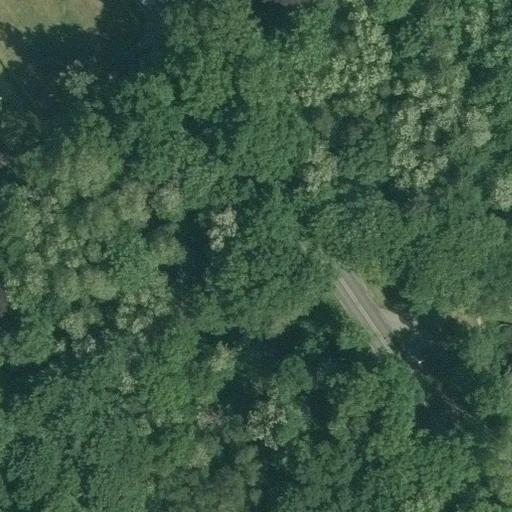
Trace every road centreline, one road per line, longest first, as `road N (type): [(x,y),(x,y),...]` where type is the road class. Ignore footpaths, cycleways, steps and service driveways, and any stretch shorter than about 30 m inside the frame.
road 1 (primary): [(498,511),(150,0)]
road 2 (track): [(0,221),(146,38),(167,24)]
